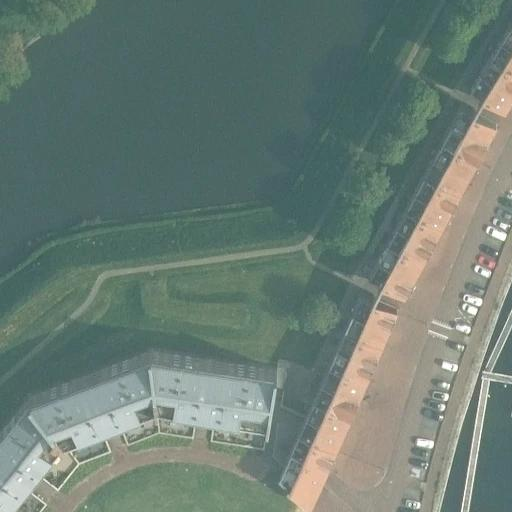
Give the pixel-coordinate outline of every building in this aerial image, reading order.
[(511,22),(510,21),(500,38),(511,45),(511,22)] [(490,54),(511,67),(511,45),(500,38),(490,54)] [(480,70),(511,90),(511,67),(490,54),(480,70)] [(469,87),(481,94),(504,109),(511,95),(511,90),(480,70),(469,87)] [(458,126),(483,139),(487,141),(496,123),(460,103),(451,122),(458,126)] [(487,141),(483,139),(458,126),(451,122),(442,138),(478,158),(487,141)] [(432,155),(465,173),(468,175),(478,158),(442,138),(432,155)] [(423,172),(456,190),(459,192),(468,175),(465,173),(432,155),(423,172)] [(414,189),(447,207),(450,209),(459,192),(456,190),(423,172),(414,189)] [(405,206),(438,224),(441,225),(450,209),(447,207),(414,189),(405,206)] [(396,223),(428,240),(432,242),(441,225),(438,224),(405,206),(396,223)] [(387,240),(419,257),(423,259),(432,242),(428,240),(396,223),(387,240)] [(382,259),(410,274),(414,276),(423,259),(419,257),(387,240),(378,257),(382,259)] [(414,276),(410,274),(382,259),(378,257),(368,275),(404,294),(414,276)] [(367,317),(389,326),(397,308),(360,291),(352,310),(367,317)] [(389,326),(367,317),(352,310),(344,328),(352,331),(381,344),(389,326)] [(381,344),(352,331),(344,328),(336,345),(345,349),(374,361),(381,344)] [(374,361),(345,349),(336,345),(329,363),(337,366),(366,379),(374,361)] [(0,511),(7,511),(62,444),(63,444),(65,443),(155,407),(155,408),(158,408),(158,407),(268,425),(268,421),(274,386),(277,370),(222,361),(216,360),(151,350),(149,350),(97,371),(92,373),(31,396),(29,397),(29,398),(0,433),(0,511)] [(366,379),(337,366),(329,363),(321,380),(358,397),(366,379)] [(277,388),(285,389),(287,368),(279,367),(277,388)] [(358,397),(321,380),(313,398),(351,414),(358,397)] [(351,414),(313,398),(306,415),(343,432),(351,414)] [(298,433),(335,449),(343,432),(306,415),(305,417),(298,433)] [(298,433),(290,451),(327,467),(335,450),(335,449),(298,433)] [(290,451),(278,478),(309,508),(320,483),(327,467),(290,451)]
